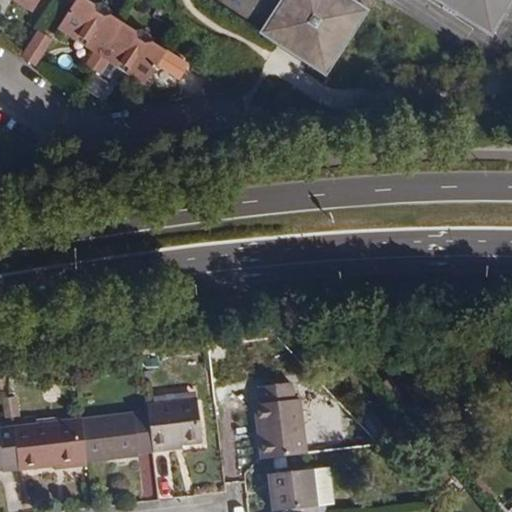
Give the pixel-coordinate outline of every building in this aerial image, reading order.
[(40,0),(6,0),(31,15),(40,0)] [(90,54),(97,59),(120,23),(84,0),(75,0),(55,31),(90,54)] [(275,0),(243,0),(270,12),(275,0)] [(281,0),(265,26),(328,66),(365,6),(356,0),(281,0)] [(444,0),(444,2),(456,9),(458,5),(491,26),(508,0),(444,0)] [(163,51),(120,23),(97,59),(105,64),(141,87),(154,64),(177,79),(186,66),(163,51)] [(51,40),(36,31),(19,57),(35,67),(51,40)] [(89,72),(97,59),(90,54),(82,68),(89,72)] [(97,59),(89,72),(97,77),(105,64),(97,59)] [(295,400),(293,385),(262,388),(264,404),(257,405),(259,425),(265,424),(268,439),(261,440),(264,459),(308,454),(302,400),(295,400)] [(149,407),(149,411),(154,452),(170,450),(170,448),(170,446),(183,445),(205,442),(199,400),(149,407)] [(119,457),(154,452),(149,411),(83,419),(88,462),(109,459),(108,455),(118,454),(119,457)] [(76,420),(81,461),(54,465),(55,469),(88,465),(88,462),(83,419),(76,420)] [(76,420),(16,428),(21,469),(54,465),(81,461),(76,420)] [(261,440),(268,439),(265,424),(259,425),(261,440)] [(21,469),(16,428),(1,429),(1,426),(0,426),(0,465),(5,465),(6,471),(21,469)] [(281,511),(286,511),(329,511),(329,507),(339,506),(334,469),(316,471),(277,476),(280,490),(275,491),(277,511),(281,511)]
